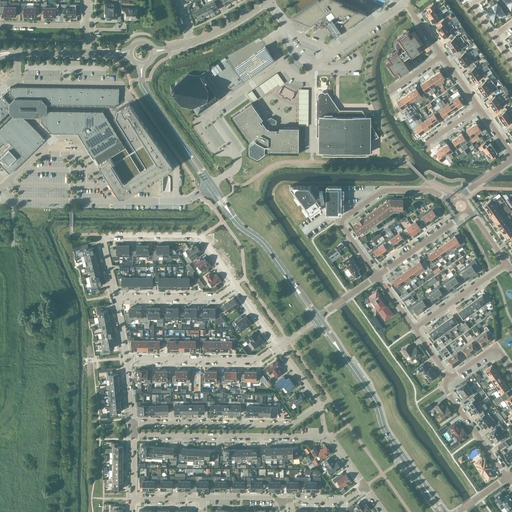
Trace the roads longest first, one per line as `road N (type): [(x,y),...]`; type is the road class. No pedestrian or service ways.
road 1 (residential): [(131,424),(290,425),(319,404),(278,345)]
road 2 (residential): [(377,275),(338,221),(344,216),(383,190),(432,190),(460,206)]
road 3 (residential): [(132,435),(330,437)]
road 4 (residential): [(115,297),(104,236),(202,236)]
road 5 (residential): [(126,359),(249,360),(278,345)]
road 6 (tertiary): [(422,484),(341,353)]
road 7 (residential): [(506,477),(441,384),(449,378)]
road 8 (residential): [(115,297),(215,297),(235,285)]
